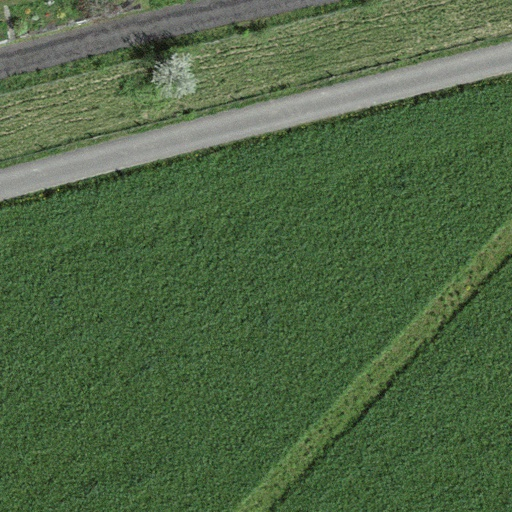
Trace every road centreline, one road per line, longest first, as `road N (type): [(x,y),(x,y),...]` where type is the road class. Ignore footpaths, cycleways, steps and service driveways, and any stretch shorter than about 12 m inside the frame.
road 1 (track): [(0,191),(511,59)]
road 2 (residential): [(0,69),(294,0)]
